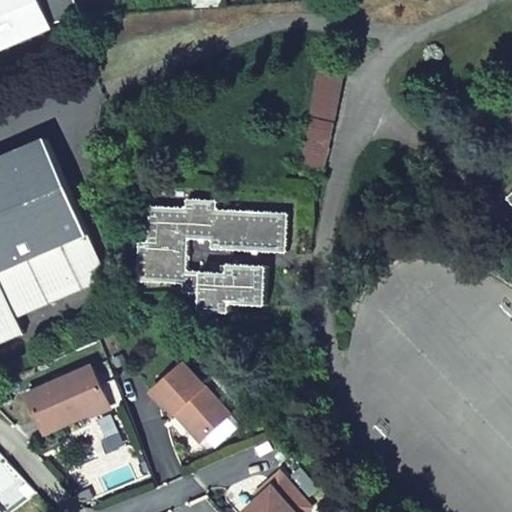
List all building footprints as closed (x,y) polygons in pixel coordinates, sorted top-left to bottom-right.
[(0,0),(0,52),(55,29),(42,0),(0,0)] [(77,0),(42,0),(55,29),(86,18),(77,0)] [(511,181),(500,192),(511,205),(511,97),(490,118),(511,141),(511,181)] [(49,142),(0,162),(0,344),(22,335),(15,320),(108,282),(49,142)] [(187,237),(211,239),(211,249),(288,252),(291,210),(219,208),(220,194),(188,192),(188,207),(151,204),(149,239),(140,239),(137,278),(182,280),(182,290),(199,291),(198,309),(227,311),(227,302),(263,304),(265,264),(224,262),(224,270),(186,269),(187,237)] [(149,388),(171,414),(177,409),(200,436),(228,411),(183,360),(149,388)] [(43,431),(108,402),(90,363),(25,392),(43,431)] [(246,511),(296,511),(308,502),(278,468),(266,479),(272,485),(258,497),(244,509),(246,511)] [(266,479),(253,490),(258,497),(272,485),(266,479)]
